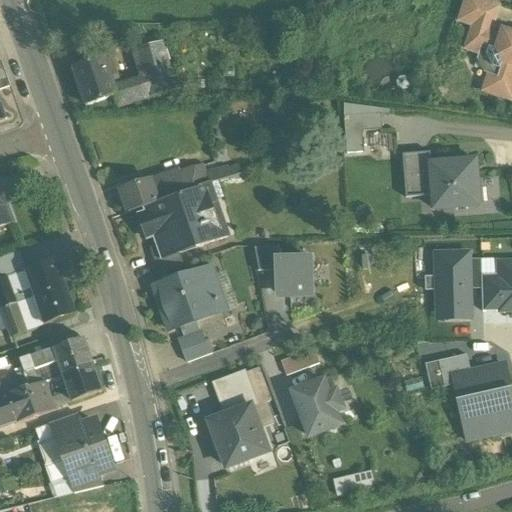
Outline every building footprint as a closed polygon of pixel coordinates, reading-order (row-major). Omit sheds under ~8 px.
[(500,6),(481,0),(468,0),(460,23),(473,27),(491,33),(492,30),(500,6)] [(116,26),(95,33),(99,47),(121,39),(116,26)] [(511,36),(492,30),(491,33),(473,27),(465,51),(480,56),(480,57),(486,59),(492,71),(500,73),(492,96),(511,103),(511,101),(511,36)] [(176,91),(160,44),(137,52),(146,80),(152,99),(176,91)] [(104,59),(73,69),(85,106),(115,96),(116,95),(114,90),(104,59)] [(146,80),(114,90),(116,95),(115,96),(119,109),(152,99),(146,80)] [(346,118),(347,156),(364,155),(363,134),(381,133),(381,116),(346,118)] [(430,167),(429,156),(403,157),(407,201),(433,199),(430,167)] [(479,209),(475,163),(430,167),(433,199),(434,212),(479,209)] [(152,184),(151,184),(158,203),(206,186),(200,168),(152,184)] [(228,169),(209,175),(213,185),(231,178),(228,169)] [(151,181),(121,191),(129,213),(145,208),(158,203),(151,184),(152,184),(151,181)] [(158,203),(145,208),(147,214),(139,216),(141,222),(143,223),(145,223),(150,221),(153,229),(148,230),(146,232),(146,234),(146,235),(148,241),(155,238),(158,246),(158,247),(176,241),(180,255),(215,242),(210,224),(217,222),(206,186),(158,203)] [(2,197),(0,197),(0,229),(13,224),(2,197)] [(176,241),(158,247),(158,246),(153,248),(152,249),(151,251),(151,252),(158,271),(159,272),(160,273),(161,273),(184,266),(180,255),(176,241)] [(278,248),(254,250),(257,275),(278,274),(277,261),(278,248)] [(438,312),(469,312),(469,258),(435,258),(435,280),(424,280),(424,296),(438,296),(438,312)] [(312,296),(311,260),(277,261),(278,274),(279,297),(312,296)] [(56,261),(25,272),(34,299),(65,288),(56,261)] [(511,265),(500,266),(500,279),(500,314),(511,313),(511,265)] [(205,271),(156,288),(171,330),(225,311),(220,296),(214,298),(205,271)] [(7,279),(0,281),(0,308),(1,311),(16,305),(7,279)] [(482,314),(500,314),(500,279),(482,279),(482,314)] [(65,288),(34,299),(45,328),(75,317),(65,288)] [(26,334),(16,305),(1,311),(11,339),(26,334)] [(202,332),(180,340),(188,364),(213,355),(209,342),(206,344),(202,332)] [(83,339),(53,350),(58,364),(63,376),(93,366),(83,339)] [(53,350),(30,359),(35,372),(58,364),(53,350)] [(314,351),(281,363),(286,378),(319,365),(314,351)] [(467,358),(438,364),(444,393),(455,391),(452,380),(470,376),(467,358)] [(93,366),(63,376),(63,377),(68,389),(73,404),(103,393),(93,366)] [(466,442),(511,432),(511,400),(505,368),(470,376),(452,380),(455,391),(466,442)] [(245,372),(212,385),(224,418),(251,408),(251,410),(259,407),(245,372)] [(38,375),(27,379),(30,389),(41,385),(38,375)] [(63,377),(44,384),(48,396),(68,389),(63,377)] [(324,382),(292,394),(309,439),(340,427),(335,414),(343,411),(336,392),(328,395),(324,382)] [(30,389),(0,399),(0,429),(54,411),(54,410),(48,396),(44,384),(30,389)] [(68,389),(48,396),(54,410),(73,404),(68,389)] [(224,418),(209,424),(215,438),(214,439),(214,441),(216,441),(220,452),(219,452),(220,455),(221,454),(226,469),(268,453),(251,410),(251,408),(224,418)] [(78,416),(50,426),(55,440),(57,439),(57,437),(82,428),(78,416)] [(82,428),(57,437),(57,439),(72,482),(73,484),(99,474),(113,469),(97,424),(82,428)] [(99,474),(73,484),(72,482),(69,483),(75,495),(104,488),(99,474)] [(373,490),(370,474),(334,480),(337,496),(373,490)]
